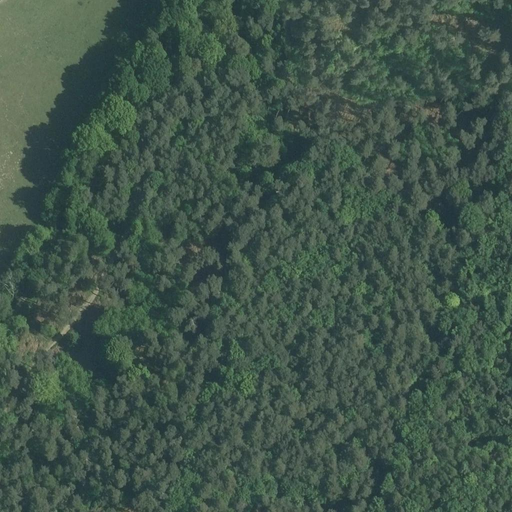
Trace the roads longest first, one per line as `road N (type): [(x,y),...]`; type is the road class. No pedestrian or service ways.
road 1 (track): [(0,323),(108,151),(164,84),(263,0)]
road 2 (track): [(377,511),(511,164)]
